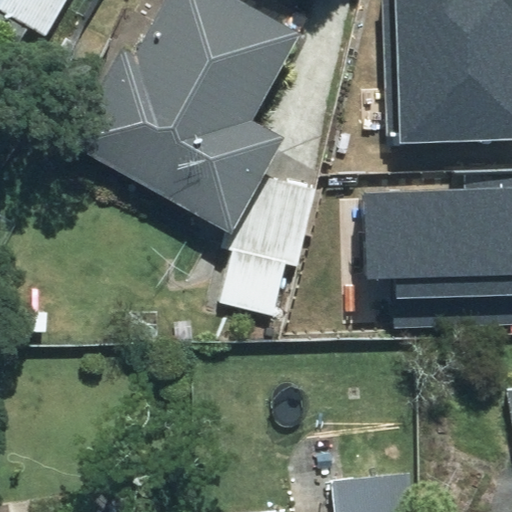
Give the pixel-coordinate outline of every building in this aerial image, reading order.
[(0,0),(0,11),(43,35),(62,0),(0,0)] [(315,184),(255,182),(259,176),(279,142),(248,124),(293,47),(213,0),(159,0),(158,0),(140,0),(54,147),(219,244),(218,311),(277,312),(278,270),(301,270),(302,221),(314,221),(315,184)] [(511,0),(383,0),(387,140),(511,136),(511,0)] [(511,183),(364,186),(365,278),(398,277),(399,325),(511,322),(511,183)] [(408,511),(406,471),(329,476),(331,511),(408,511)]
